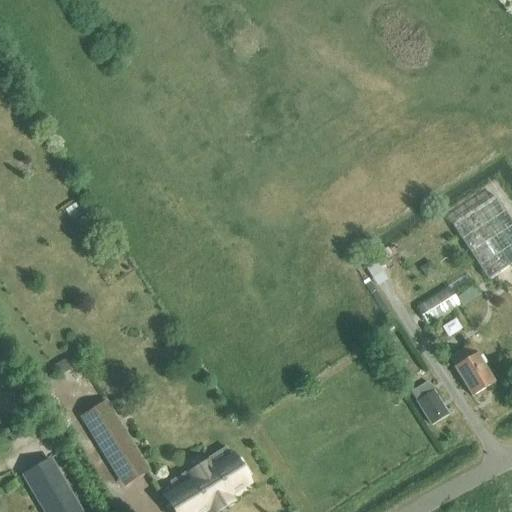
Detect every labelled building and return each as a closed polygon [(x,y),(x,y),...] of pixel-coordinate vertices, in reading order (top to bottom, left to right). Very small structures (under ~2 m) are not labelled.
[(451,227),(487,283),(511,267),(511,225),(495,198),(451,227)] [(428,263),(418,270),(425,280),(435,273),(428,263)] [(428,326),(459,307),(447,290),(417,309),(428,326)] [(448,360),(471,398),(493,385),(470,346),(448,360)] [(410,394),(430,427),(447,417),(427,384),(410,394)] [(83,419),(123,486),(146,472),(105,406),(83,419)] [(173,492),(164,497),(173,511),(205,511),(208,510),(209,511),(214,511),(231,502),(229,497),(248,486),(243,478),(247,475),(240,462),(235,465),(225,449),(205,461),(208,465),(188,477),(186,473),(168,483),(173,492)] [(41,511),(79,511),(49,461),(21,478),(41,511)]
